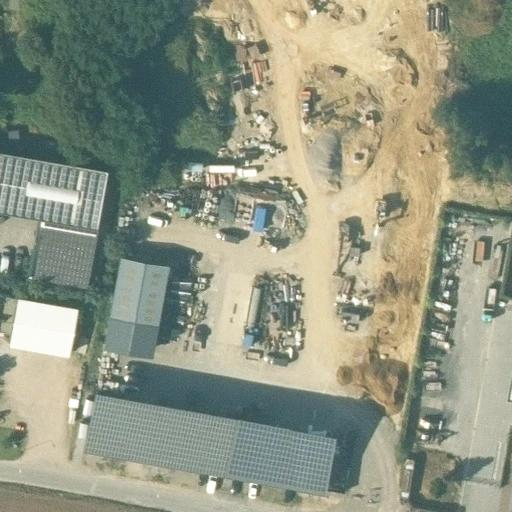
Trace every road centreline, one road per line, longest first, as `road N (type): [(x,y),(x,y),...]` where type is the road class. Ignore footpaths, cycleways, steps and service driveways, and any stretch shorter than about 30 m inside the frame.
road 1 (unclassified): [(364,511),(422,189),(420,118),(389,23)]
road 2 (unclassified): [(0,472),(214,511)]
